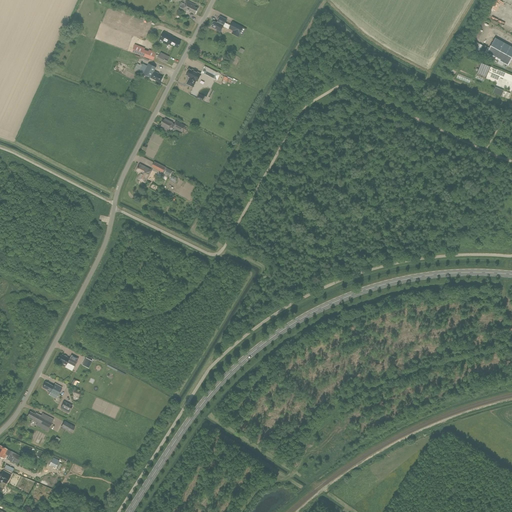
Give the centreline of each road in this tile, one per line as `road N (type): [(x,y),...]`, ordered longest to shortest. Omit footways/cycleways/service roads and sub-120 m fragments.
road 1 (unclassified): [(0,430),(15,416),(89,275),(123,172),(210,0)]
road 2 (primary): [(128,511),(209,394),(295,321),(415,277),(511,274)]
road 3 (track): [(115,195),(0,139)]
